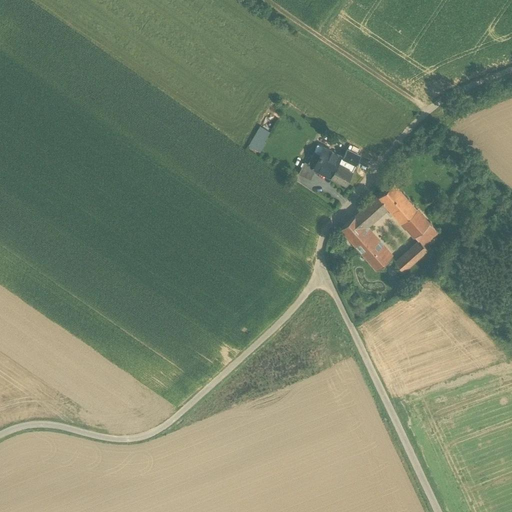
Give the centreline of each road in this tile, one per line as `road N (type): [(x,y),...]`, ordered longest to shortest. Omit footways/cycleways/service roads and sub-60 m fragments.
road 1 (track): [(0,441),(43,428),(120,443),(165,430),(327,277)]
road 2 (track): [(262,0),(430,112)]
